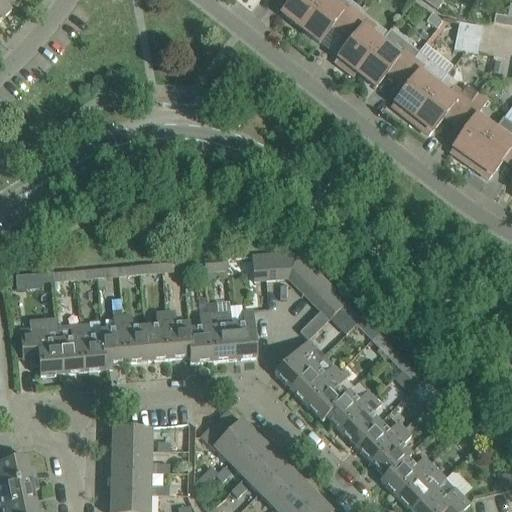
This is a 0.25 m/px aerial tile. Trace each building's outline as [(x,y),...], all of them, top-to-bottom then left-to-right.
[(7,8),(16,0),(0,0),(0,1),(10,13),(11,13),(7,8)] [(300,29),(323,0),(292,0),(281,15),(300,29)] [(344,32),(358,14),(341,0),(339,0),(337,3),(333,0),(323,0),(300,29),(319,44),(335,24),(344,32)] [(436,0),(430,0),(427,5),(437,12),(442,4),(436,0)] [(0,1),(0,22),(10,13),(0,1)] [(358,14),(344,32),(354,39),(334,64),(353,79),(357,74),(380,45),(369,37),(376,28),(358,14)] [(493,26),(502,27),(504,28),(506,19),(495,17),(493,26)] [(456,39),(480,43),(482,29),(459,25),(456,39)] [(391,69),(401,76),(419,54),(390,32),(380,45),(357,74),(376,89),(391,69)] [(480,43),(456,39),(454,52),(477,57),(480,43)] [(410,84),(391,108),(410,123),(436,90),(447,77),(419,54),(401,76),(410,84)] [(429,138),(448,114),(458,121),(471,103),(477,95),(467,87),(463,93),(455,87),(446,97),(436,90),(410,123),(429,138)] [(468,128),(450,154),(469,168),(494,133),(475,120),(481,111),(489,101),(478,93),(477,95),(471,103),(458,121),(468,128)] [(494,133),(469,168),(489,181),(507,156),(511,159),(511,124),(504,119),(494,133)] [(298,255),(276,257),(278,282),(288,281),(298,255)] [(298,255),(288,281),(295,288),(313,271),(298,255)] [(276,257),(264,258),(266,283),(278,282),(276,257)] [(264,258),(252,259),(254,284),(266,283),(264,258)] [(204,261),(205,275),(226,273),(225,260),(204,261)] [(205,275),(204,261),(203,261),(203,262),(182,264),(183,273),(195,272),(195,273),(204,272),(205,275)] [(183,273),(182,264),(161,266),(162,276),(171,275),(183,273)] [(139,267),(140,277),(152,276),(162,276),(161,266),(139,267)] [(140,277),(139,267),(118,269),(119,279),(128,278),(140,277)] [(119,279),(118,269),(96,271),(97,281),(119,279)] [(96,271),(75,273),(75,283),(97,281),(96,271)] [(322,279),(313,271),(295,288),(304,297),(322,279)] [(75,283),(75,273),(53,275),(54,284),(75,283)] [(53,275),(41,276),(42,286),(54,284),(53,275)] [(17,292),(26,292),(24,277),(15,278),(17,292)] [(312,305),(330,287),(322,279),(304,297),(312,305)] [(330,287),(312,305),(320,314),(338,296),(330,287)] [(320,314),(299,334),(308,343),(330,322),(345,337),(356,327),(363,320),(347,305),(338,296),(320,314)] [(256,361),(254,341),(252,313),(242,314),(243,327),(231,329),(234,362),(256,361)] [(212,364),(234,362),(231,329),(229,314),(218,315),(218,317),(208,318),(212,364)] [(190,366),(191,366),(188,327),(176,328),(174,315),(165,316),(169,362),(189,360),(190,366)] [(126,366),(147,364),(144,328),(132,329),(131,316),(122,317),(126,366)] [(169,362),(165,316),(155,317),(156,326),(144,328),(147,364),(169,362)] [(112,372),(112,367),(126,366),(122,317),(112,318),(113,331),(101,332),(105,373),(106,373),(106,372),(112,372)] [(191,366),(212,364),(208,318),(199,319),(200,332),(190,333),(189,327),(188,327),(191,366)] [(62,377),(59,343),(58,328),(57,320),(29,323),(30,332),(20,333),(22,361),(30,361),(30,370),(39,369),(40,379),(62,377)] [(371,342),(378,336),(363,320),(356,327),(371,342)] [(105,373),(101,332),(100,332),(101,338),(90,339),(89,326),(79,327),(83,375),(105,373)] [(83,375),(79,327),(70,328),(70,327),(58,328),(59,343),(62,377),(83,375)] [(378,336),(371,342),(379,350),(376,354),(383,361),(387,358),(393,351),(378,336)] [(308,343),(274,376),(290,392),(324,359),(308,343)] [(393,351),(387,358),(393,364),(402,373),(408,367),(393,351)] [(339,374),(324,359),(290,392),(305,408),(339,374)] [(408,367),(402,373),(410,382),(417,388),(424,382),(417,375),(408,367)] [(346,381),(339,374),(305,408),(321,423),(354,390),(354,389),(346,381)] [(414,391),(429,407),(439,397),(424,382),(417,388),(414,391)] [(321,423),(321,424),(325,420),(340,434),(374,401),(367,394),(358,385),(354,389),(354,390),(321,423)] [(439,397),(429,407),(427,409),(442,424),(454,412),(439,397)] [(355,449),(379,425),(371,417),(380,408),(374,401),(340,434),(355,449)] [(200,440),(209,449),(212,452),(214,451),(228,465),(256,438),(241,422),(237,426),(226,414),(200,440)] [(469,428),(460,419),(454,426),(462,434),(469,428)] [(370,465),(404,432),(397,425),(388,434),(379,425),(355,449),(370,465)] [(469,428),(462,434),(477,450),(484,444),(469,428)] [(151,432),(112,431),(112,453),(151,454),(151,432)] [(404,432),(370,465),(385,479),(380,484),(381,484),(410,456),(401,448),(411,438),(404,432)] [(271,453),(256,438),(228,465),(244,481),(271,453)] [(156,454),(170,455),(170,445),(157,444),(156,454)] [(150,476),(151,454),(112,453),(111,475),(150,476)] [(244,481),(259,496),(287,469),(271,453),(244,481)] [(430,466),(423,460),(414,469),(406,461),(411,457),(410,456),(381,484),(396,500),(430,466)] [(0,465),(0,487),(36,480),(33,469),(28,471),(26,460),(0,465)] [(170,466),(156,466),(156,476),(169,477),(170,466)] [(437,473),(430,466),(396,500),(408,511),(414,511),(446,481),(437,473)] [(201,494),(217,476),(211,469),(193,487),(201,494)] [(217,476),(201,494),(216,479),(222,485),(231,476),(224,469),(217,476)] [(302,484),(287,469),(259,496),(274,511),(302,484)] [(111,475),(111,497),(150,498),(150,476),(111,475)] [(36,480),(0,487),(0,508),(0,509),(35,502),(33,493),(38,492),(36,480)] [(436,491),(414,511),(463,511),(469,506),(468,505),(460,496),(454,491),(455,490),(446,481),(436,491)] [(304,511),(317,500),(302,484),(274,511),(304,511)] [(237,501),(247,491),(240,485),(230,494),(237,501)] [(169,488),(156,488),(155,497),(169,498),(169,488)] [(111,497),(110,511),(149,511),(150,498),(111,497)] [(329,511),(317,500),(304,511),(329,511)] [(37,511),(35,502),(0,509),(0,511),(42,511),(41,511),(37,511)]
